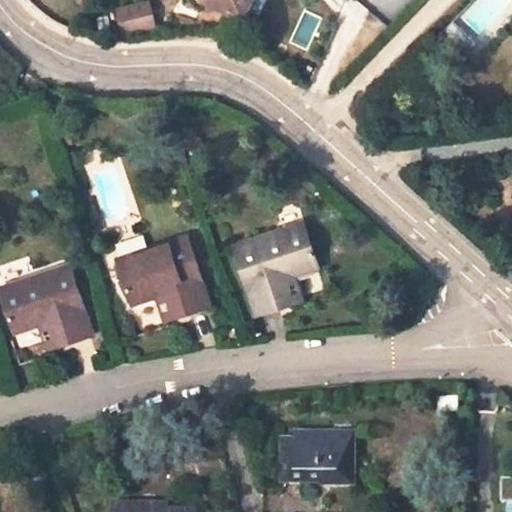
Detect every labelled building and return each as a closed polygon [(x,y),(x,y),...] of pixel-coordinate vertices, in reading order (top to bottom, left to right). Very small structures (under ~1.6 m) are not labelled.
[(148,0),(116,5),(118,28),(152,23),(148,0)] [(209,0),(244,17),(245,15),(251,0),(209,0)] [(253,0),(251,0),(245,15),(255,20),(263,4),(253,0)] [(303,223),(233,245),(256,316),(281,307),(274,283),(294,276),(318,268),(303,223)] [(187,236),(117,259),(132,306),(156,296),(175,290),(183,315),(211,306),(187,236)] [(39,324),(58,318),(67,344),(94,335),(70,264),(0,287),(0,289),(15,333),(39,324)] [(274,283),(281,307),(302,300),(294,276),(274,283)] [(156,296),(164,322),(183,315),(175,290),(156,296)] [(39,324),(48,351),(67,344),(58,318),(39,324)] [(354,434),(318,434),(318,439),(281,440),(280,485),(318,485),(318,477),(354,477),(354,434)]
